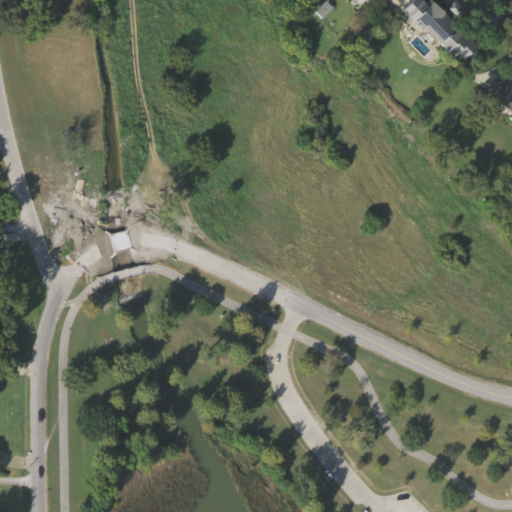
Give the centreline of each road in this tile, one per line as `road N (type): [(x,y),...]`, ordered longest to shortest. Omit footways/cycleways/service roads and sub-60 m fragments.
road 1 (tertiary): [(511,397),(460,382),(156,241)]
road 2 (tertiary): [(103,248),(63,287),(46,328),(37,511)]
road 3 (residential): [(0,121),(23,208),(46,268),(63,287)]
